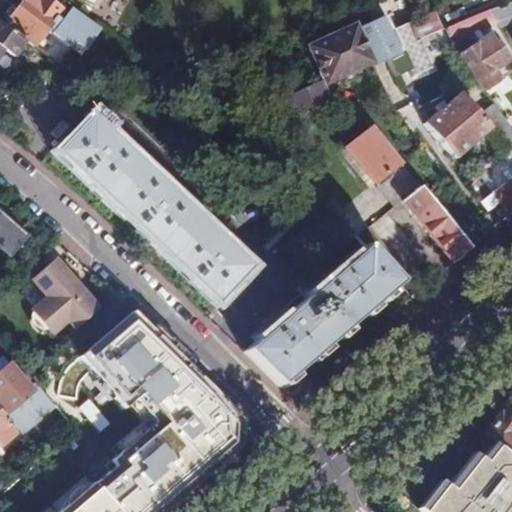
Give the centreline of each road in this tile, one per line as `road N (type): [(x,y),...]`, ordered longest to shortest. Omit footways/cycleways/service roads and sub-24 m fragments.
road 1 (residential): [(318,468),(0,160)]
road 2 (primary): [(318,468),(511,299)]
